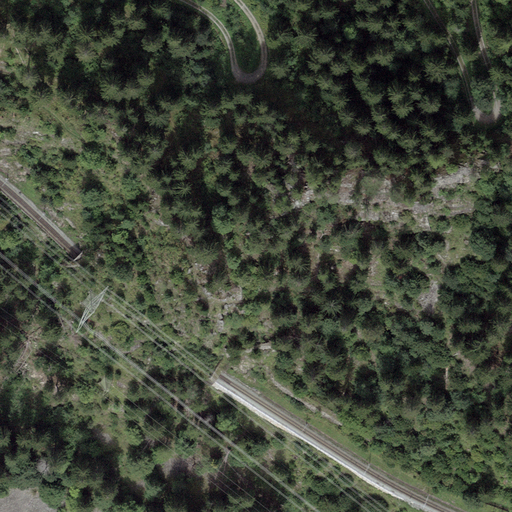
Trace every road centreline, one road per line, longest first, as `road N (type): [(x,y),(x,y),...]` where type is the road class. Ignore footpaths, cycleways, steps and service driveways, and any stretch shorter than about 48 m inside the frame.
road 1 (track): [(426,0),(460,58),(475,110),(488,119),(498,99),(473,0)]
road 2 (track): [(183,0),(220,24),(246,80),(262,70),(265,52),(237,0)]
